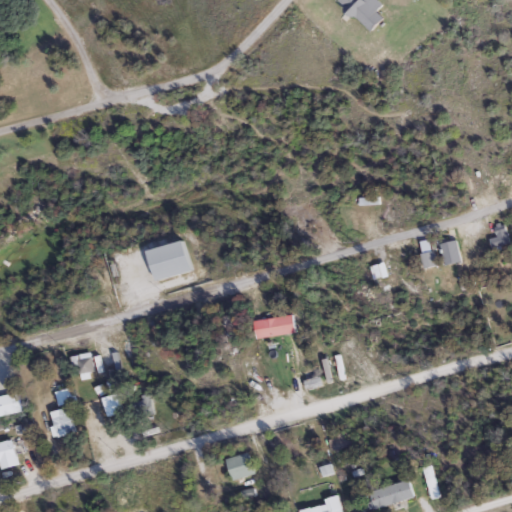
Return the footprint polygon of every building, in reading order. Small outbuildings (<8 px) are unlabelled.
[(368,25),(341,1),(341,0),(368,0),(380,11),(368,25)] [(511,242),(493,247),(488,227),(505,223),(511,242)] [(463,260),(447,262),(444,242),(459,239),(463,260)] [(153,250),(188,240),(196,268),(161,278),(153,250)] [(439,263),(426,267),(422,252),(435,249),(439,263)] [(374,264),(385,262),(388,274),(377,277),(374,264)] [(244,352),(234,353),(230,313),(240,312),(244,352)] [(302,330),(262,336),(260,318),(300,313),(302,330)] [(98,371),(85,376),(78,359),(91,354),(98,371)] [(59,389),(73,388),(74,401),(60,402),(59,389)] [(0,395),(20,391),(24,411),(0,415),(0,395)] [(59,434),(56,409),(73,407),(76,432),(59,434)] [(335,452),(330,441),(350,432),(355,443),(335,452)] [(5,467),(3,460),(0,460),(0,441),(15,438),(22,463),(5,467)] [(260,471),(238,478),(231,457),(253,450),(260,471)] [(419,495),(376,508),(371,489),(414,477),(419,495)] [(247,501),(245,488),(259,486),(261,499),(247,501)] [(303,511),(303,509),(326,501),(329,510),(334,508),(335,511),(303,511)]
